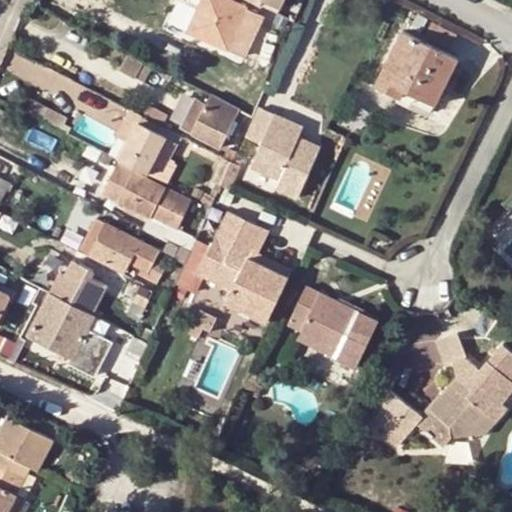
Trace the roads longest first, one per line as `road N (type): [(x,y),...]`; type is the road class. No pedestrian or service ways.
road 1 (residential): [(321,511),(0,369)]
road 2 (residential): [(511,90),(420,278)]
